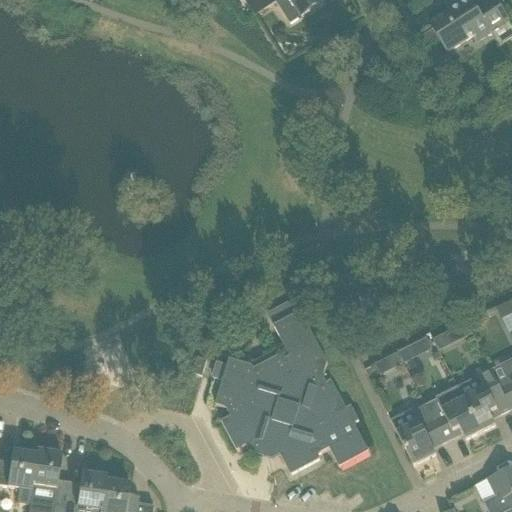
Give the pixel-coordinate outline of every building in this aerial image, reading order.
[(243,0),(256,18),(276,5),(290,26),(302,19),(303,21),(331,2),(330,0),(243,0)] [(431,29),(434,33),(440,42),(448,56),(476,39),(479,44),(491,37),(492,38),(511,26),(494,0),(493,0),(476,11),(469,0),(464,0),(457,5),(461,11),(431,29)] [(434,33),(413,47),(419,56),(440,42),(434,33)] [(511,301),(497,309),(499,314),(502,320),(511,315),(511,301)] [(292,302),(266,316),(272,328),(299,314),(293,304),(292,302)] [(359,424),(351,409),(346,412),(331,385),(327,387),(324,381),(328,368),(325,361),(301,317),(274,331),(290,362),(285,365),(282,360),(254,375),(252,369),(230,363),(224,387),(217,409),(227,413),(231,421),(222,426),(238,455),(248,450),(252,457),(273,464),(281,460),(286,469),(292,480),(321,464),(318,458),(330,451),(339,470),(368,455),(353,427),(359,424)] [(467,325),(450,333),(455,344),(472,336),(467,325)] [(415,359),(410,348),(398,354),(404,365),(415,359)] [(197,360),(192,376),(202,379),(207,363),(197,360)] [(511,361),(503,366),(510,380),(498,386),(501,390),(511,412),(511,361)] [(511,412),(501,390),(498,386),(491,373),(458,389),(465,404),(481,437),(496,429),(493,423),(511,413),(511,412)] [(437,402),(426,408),(434,424),(445,447),(463,438),(466,444),(481,437),(465,404),(458,389),(436,400),(437,402)] [(434,424),(426,408),(414,414),(413,412),(391,424),(414,470),(437,459),(434,453),(445,447),(434,424)] [(36,459),(30,503),(53,507),(52,511),(65,511),(69,487),(58,485),(62,458),(37,454),(36,459)] [(0,465),(0,490),(18,493),(16,507),(29,508),(30,503),(36,459),(13,456),(11,466),(0,465)] [(496,498),(483,505),(487,511),(510,511),(511,511),(511,471),(489,484),(496,498)] [(65,511),(101,511),(106,485),(106,481),(82,477),(80,489),(69,487),(65,511)] [(106,485),(101,511),(154,511),(155,510),(140,508),(141,501),(129,500),(131,489),(106,485)]
